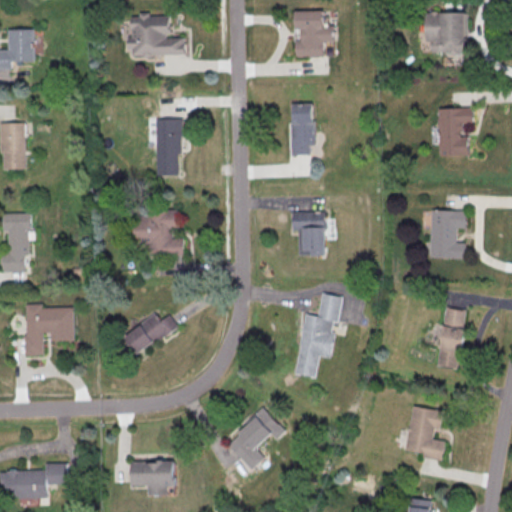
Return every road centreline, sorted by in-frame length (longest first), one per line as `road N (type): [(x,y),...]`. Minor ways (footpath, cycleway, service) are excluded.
road 1 (residential): [(0,409),(162,403),(197,386),(222,361),(242,293),(236,0)]
road 2 (residential): [(493,511),(511,382)]
